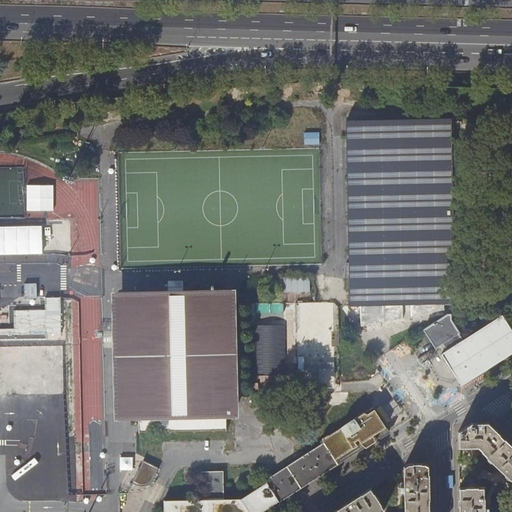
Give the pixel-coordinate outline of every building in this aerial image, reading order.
[(348,110),(350,306),(361,306),(361,326),(404,318),(403,305),(410,305),(411,316),(445,310),(445,304),(456,305),(452,117),(348,110)] [(276,294),(309,292),(309,276),(275,278),(276,294)] [(139,419),(139,432),(226,430),(226,417),(239,417),(236,288),(110,290),(113,420),(139,419)] [(443,353),(462,385),(472,378),(511,352),(511,330),(501,313),(484,313),(490,323),(463,340),(448,350),(443,353)] [(450,314),(447,314),(423,329),(436,348),(444,343),(448,350),(463,340),(459,333),(460,332),(451,320),(450,314)] [(396,350),(398,355),(411,349),(408,343),(396,350)] [(428,360),(422,364),(426,370),(432,366),(428,360)] [(365,381),(395,424),(408,414),(379,371),(365,381)] [(322,444),(323,443),(335,460),(350,450),(353,455),(378,439),(371,432),(375,427),(381,434),(389,431),(374,407),(320,441),(322,444)] [(479,447),(511,480),(511,445),(488,423),(472,423),(458,432),(458,448),(479,447)] [(165,502),(164,511),(261,511),(278,501),(279,502),(338,465),(335,460),(323,443),(322,444),(265,480),(266,483),(241,499),(224,500),(223,472),(201,472),(202,500),(165,502)] [(159,466),(144,458),(132,480),(138,484),(144,484),(150,482),(152,480),(159,466)] [(429,511),(429,488),(429,466),(425,463),(409,464),(404,467),(404,511),(429,511)] [(485,511),(484,487),(476,487),(476,485),(474,484),(469,484),(467,486),(467,488),(459,488),(459,511),(485,511)] [(333,511),(380,511),(385,510),(371,488),(333,511)]
